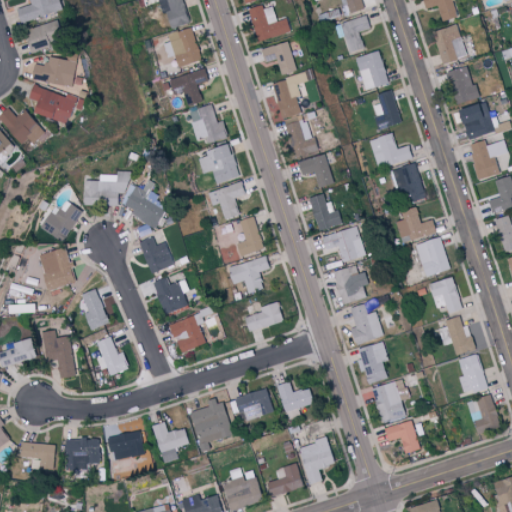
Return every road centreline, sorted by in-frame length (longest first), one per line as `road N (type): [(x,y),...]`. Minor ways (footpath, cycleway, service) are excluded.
road 1 (residential): [(384,511),(214,0)]
road 2 (residential): [(511,353),(394,0)]
road 3 (residential): [(35,404),(85,411),(125,405),(325,338)]
road 4 (residential): [(326,511),(511,450)]
road 5 (residential): [(172,390),(109,245)]
